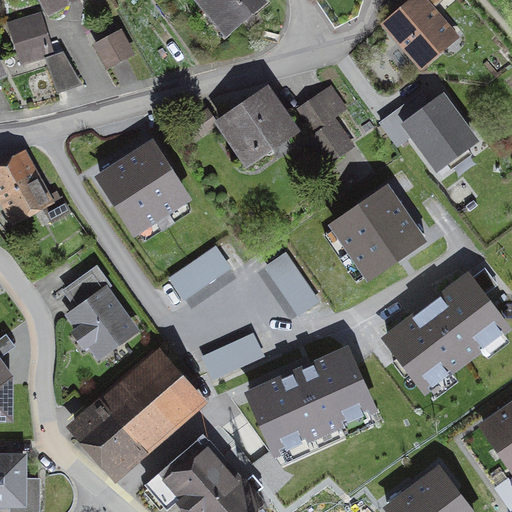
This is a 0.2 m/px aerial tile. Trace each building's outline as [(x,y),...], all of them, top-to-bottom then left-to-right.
[(41,0),(49,14),(74,0),(41,0)] [(196,0),(205,10),(211,5),(231,29),(264,2),(261,0),(196,0)] [(429,10),(420,0),(415,0),(388,24),(422,64),(452,37),(429,10)] [(420,0),(429,10),(440,0),(420,0)] [(39,16),(10,25),(22,62),(51,53),(39,16)] [(120,33),(97,46),(108,66),(131,54),(120,33)] [(63,55),(47,61),(57,90),(79,83),(63,55)] [(333,84),(321,91),(332,108),(343,101),(333,84)] [(444,91),(401,124),(437,171),(480,139),(444,91)] [(317,97),(300,108),(319,134),(328,128),(340,147),(348,142),(317,97)] [(263,99),(221,127),(243,160),(285,130),(263,99)] [(207,111),(186,125),(195,138),(216,123),(207,111)] [(193,210),(148,140),(97,172),(142,243),(193,210)] [(23,156),(0,168),(0,193),(14,219),(47,200),(23,156)] [(424,234),(393,189),(387,193),(386,191),(335,226),(337,228),(324,236),(355,282),(368,273),(369,275),(420,241),(418,238),(424,234)] [(61,198),(45,207),(53,221),(69,213),(61,198)] [(232,267),(216,244),(169,277),(185,299),(232,267)] [(321,300),(286,251),(264,266),(299,316),(321,300)] [(77,309),(71,314),(100,355),(134,331),(104,290),(110,286),(98,269),(66,293),(77,309)] [(511,328),(511,325),(469,269),(380,336),(424,394),(511,328)] [(254,332),(202,355),(212,379),(265,356),(254,332)] [(348,344),(245,391),(274,457),(379,409),(348,344)] [(101,403),(103,405),(141,448),(197,399),(158,353),(101,403)] [(0,363),(0,418),(9,418),(9,385),(3,376),(7,373),(0,363)] [(103,405),(76,429),(114,472),(141,448),(103,405)] [(511,413),(509,409),(484,427),(511,467),(511,413)] [(197,511),(237,511),(250,501),(217,464),(222,459),(202,437),(148,485),(167,507),(182,494),(197,511)] [(21,479),(21,459),(0,458),(0,501),(10,502),(9,511),(36,511),(38,510),(39,479),(21,479)] [(475,511),(440,463),(383,505),(388,511),(475,511)]
